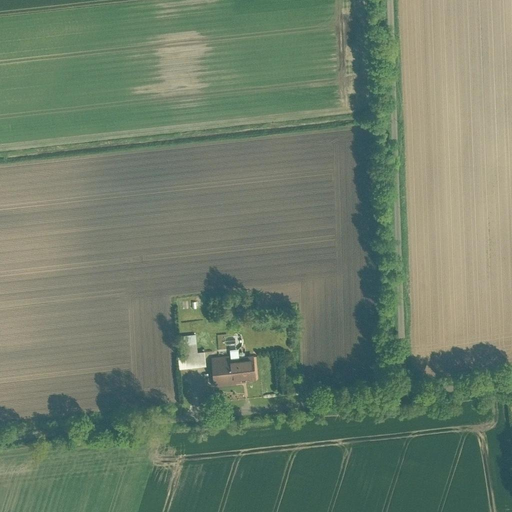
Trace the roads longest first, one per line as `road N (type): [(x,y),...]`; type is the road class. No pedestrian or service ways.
road 1 (unclassified): [(0,435),(404,390)]
road 2 (unclassified): [(404,390),(391,0)]
